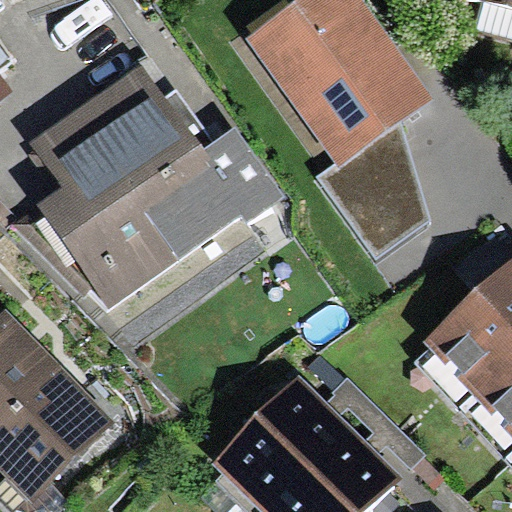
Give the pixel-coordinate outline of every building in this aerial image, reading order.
[(399,131),(431,109),(350,0),(314,0),(252,42),(340,169),(319,184),(372,258),(430,220),(399,131)] [(511,0),(463,0),(511,13),(511,0)] [(116,324),(282,209),(232,138),(205,158),(173,113),(145,72),(35,149),(67,196),(40,215),(116,324)] [(511,261),(423,340),(511,437),(511,261)] [(0,478),(28,509),(113,430),(77,392),(41,354),(8,320),(0,328),(0,478)] [(222,474),(260,511),(372,511),(398,486),(375,464),(323,413),(302,392),(222,474)]
